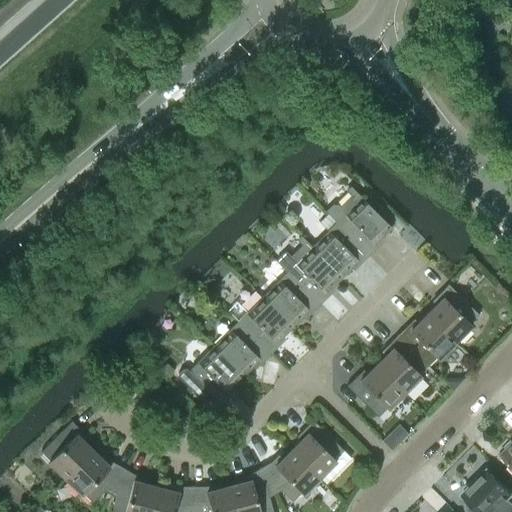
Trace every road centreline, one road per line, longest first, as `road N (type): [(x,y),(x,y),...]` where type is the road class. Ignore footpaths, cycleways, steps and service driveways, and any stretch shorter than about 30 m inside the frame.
road 1 (residential): [(100,400),(139,437),(207,456),(228,447),(300,374)]
road 2 (secondary): [(264,1),(84,167)]
road 3 (secondary): [(84,167),(286,33)]
road 4 (residential): [(300,374),(412,260)]
road 5 (residential): [(398,469),(511,357)]
road 6 (tertiary): [(342,45),(445,137)]
road 7 (residential): [(398,469),(300,374)]
road 8 (tertiary): [(445,137),(379,18)]
